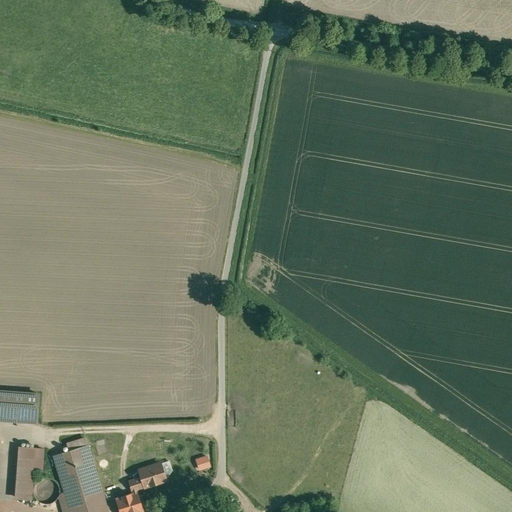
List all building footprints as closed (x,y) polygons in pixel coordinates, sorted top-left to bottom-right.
[(0,391),(0,419),(37,423),(39,395),(0,391)] [(52,456),(63,492),(58,494),(63,511),(107,511),(87,445),(60,453),(52,456)] [(44,449),(17,447),(13,498),(32,499),(34,469),(42,470),(44,449)] [(161,463),(139,470),(141,477),(129,481),(133,493),(137,491),(137,489),(144,487),(145,487),(166,480),(161,463)] [(133,493),(116,498),(119,511),(143,511),(137,491),(133,493)]
